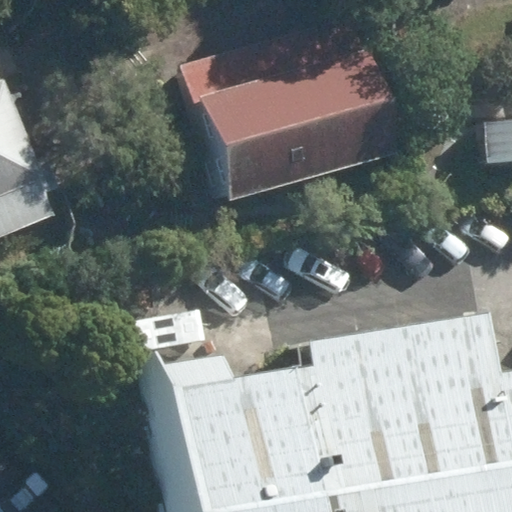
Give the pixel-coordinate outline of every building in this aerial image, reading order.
[(355,22),(186,72),(226,208),(394,159),(355,22)] [(0,86),(0,78),(19,71),(10,47),(0,50),(0,243),(53,222),(43,198),(57,193),(48,169),(35,173),(0,86)] [(432,92),(429,128),(449,129),(451,93),(432,92)] [(511,126),(483,128),(486,171),(511,169),(511,126)] [(252,312),(174,325),(179,359),(258,344),(252,312)] [(183,364),(134,373),(157,511),(511,511),(511,374),(456,383),(445,319),(269,350),(273,377),(187,390),(183,364)]
